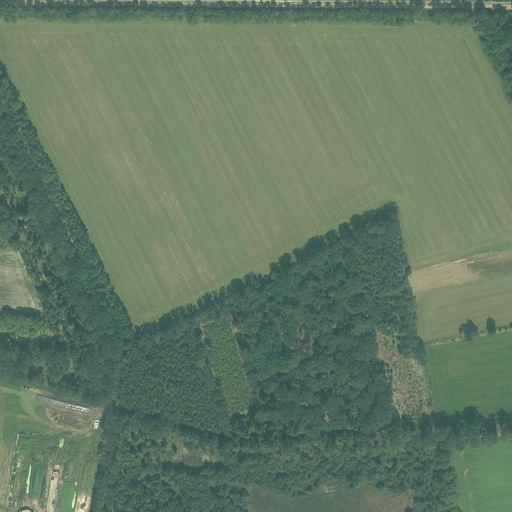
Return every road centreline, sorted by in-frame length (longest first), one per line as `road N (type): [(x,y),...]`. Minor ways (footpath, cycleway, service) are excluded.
road 1 (track): [(511,6),(0,2)]
road 2 (track): [(94,511),(123,341),(0,93)]
road 3 (track): [(433,421),(235,438),(0,373)]
